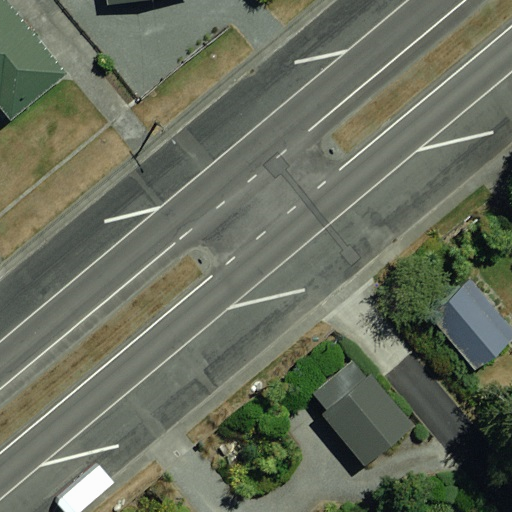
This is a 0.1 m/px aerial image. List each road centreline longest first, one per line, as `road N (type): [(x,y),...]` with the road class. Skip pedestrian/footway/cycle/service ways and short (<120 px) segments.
road 1 (trunk): [(287,235),(0,476)]
road 2 (residential): [(287,235),(511,505)]
road 3 (trunk): [(0,366),(234,171)]
road 4 (trunk): [(511,48),(287,235)]
road 5 (trunk): [(234,171),(439,0)]
